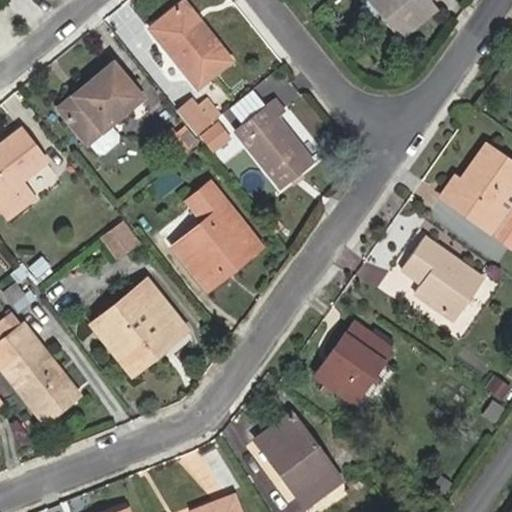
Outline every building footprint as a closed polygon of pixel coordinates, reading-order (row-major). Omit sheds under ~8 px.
[(371,0),(400,35),(434,8),(427,0),(371,0)] [(197,18),(183,1),(178,5),(192,22),(197,18)] [(149,28),(196,86),(231,60),(197,18),(192,22),(178,5),(149,28)] [(58,107),(86,142),(141,98),(113,62),(58,107)] [(233,107),(243,117),(263,98),(252,87),(233,107)] [(203,128),(218,116),(206,101),(200,105),(192,95),(175,108),(190,127),(196,134),(203,128)] [(281,186),(313,161),(276,114),(282,109),(274,100),(243,124),(252,136),(245,141),(281,186)] [(203,128),(211,139),(234,121),(226,110),(218,116),(203,128)] [(243,124),(236,130),(245,141),(252,136),(243,124)] [(190,150),(201,141),(196,134),(190,127),(178,135),(190,150)] [(31,198),(18,181),(43,161),(20,130),(0,145),(0,206),(7,217),(31,198)] [(511,242),(511,206),(503,200),(511,186),(511,165),(483,145),(459,179),(454,176),(441,195),(510,245),(511,242)] [(228,270),(222,262),(252,237),(210,183),(187,200),(202,221),(174,245),(207,287),(228,270)] [(126,249),(140,239),(125,220),(112,230),(126,249)] [(119,255),(126,249),(112,230),(103,237),(119,255)] [(228,270),(259,245),(252,237),(222,262),(228,270)] [(414,293),(451,318),(481,277),(423,237),(401,268),(421,282),(414,293)] [(28,264),(38,278),(53,268),(43,253),(28,264)] [(156,352),(149,342),(177,320),(146,281),(92,324),(131,373),(156,352)] [(57,401),(75,389),(15,310),(0,321),(0,366),(43,421),(61,408),(57,401)] [(156,352),(184,330),(177,320),(149,342),(156,352)] [(323,381),(351,401),(394,337),(376,325),(370,334),(353,323),(339,342),(347,348),(323,381)] [(339,342),(315,375),(323,381),(347,348),(339,342)] [(506,397),(511,388),(511,384),(495,374),(487,384),(506,397)] [(61,408),(79,395),(75,389),(57,401),(61,408)] [(328,489),(340,481),(291,413),(261,434),(288,472),(283,476),(297,496),(321,479),(328,489)] [(261,434),(255,438),(283,476),(288,472),(261,434)] [(297,496),(305,506),(328,489),(321,479),(297,496)] [(238,511),(232,496),(193,511),(192,511),(238,511)]
